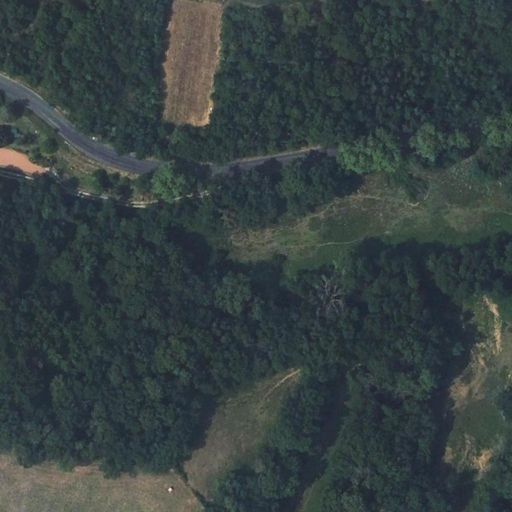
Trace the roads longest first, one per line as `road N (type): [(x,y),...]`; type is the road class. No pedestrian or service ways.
road 1 (tertiary): [(0,81),(84,142),(126,162),(174,171),(254,166),(511,117)]
road 2 (track): [(0,172),(145,205),(227,186),(254,166)]
